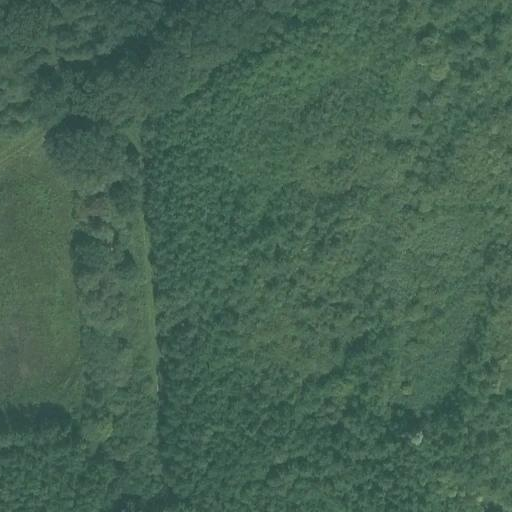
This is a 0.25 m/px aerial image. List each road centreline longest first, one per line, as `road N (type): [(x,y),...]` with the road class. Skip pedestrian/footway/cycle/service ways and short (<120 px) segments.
road 1 (track): [(146,511),(102,105)]
road 2 (track): [(64,117),(102,105),(243,0)]
